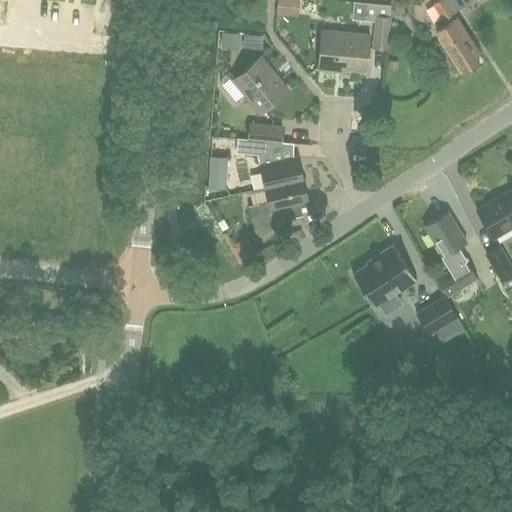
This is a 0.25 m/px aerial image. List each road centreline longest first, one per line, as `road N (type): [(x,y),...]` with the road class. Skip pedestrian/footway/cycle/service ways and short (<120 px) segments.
road 1 (unclassified): [(136,284),(164,0)]
road 2 (residential): [(136,293),(202,296),(241,287),(365,208)]
road 3 (residential): [(365,208),(511,112)]
road 4 (residential): [(136,284),(0,269)]
road 5 (unclassified): [(115,511),(128,377)]
road 6 (unclassified): [(0,411),(99,378),(128,377)]
